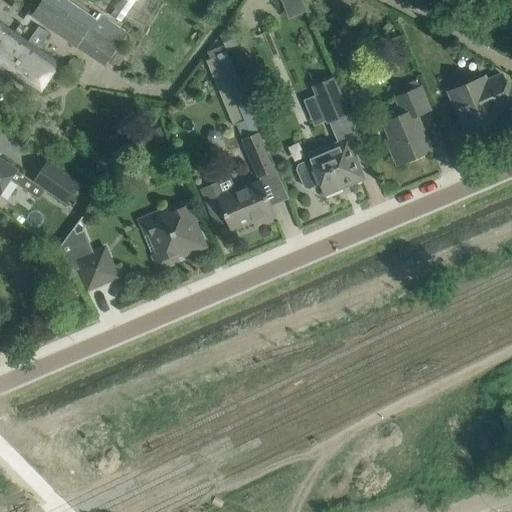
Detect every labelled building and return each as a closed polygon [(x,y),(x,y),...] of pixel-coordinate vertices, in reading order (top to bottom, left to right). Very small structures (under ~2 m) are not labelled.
[(64,0),(43,0),(32,16),(77,47),(91,28),(95,21),(64,0)] [(9,28),(4,24),(0,21),(0,68),(9,75),(31,44),(29,43),(30,42),(29,41),(9,28)] [(60,63),(40,48),(50,33),(39,26),(29,41),(30,42),(29,43),(31,44),(9,75),(38,95),(49,78),(60,63)] [(232,31),(221,36),(226,48),(237,43),(232,31)] [(228,53),(207,60),(234,126),(237,124),(244,140),(243,140),(258,177),(277,170),(261,133),(228,53)] [(77,74),(80,73),(82,68),(82,63),(80,61),(77,60),(73,60),(70,62),(69,64),(67,68),(68,72),(71,74),(75,75),(77,74)] [(449,92),(467,136),(504,121),(500,110),(511,104),(511,97),(502,74),(487,80),(486,77),(449,92)] [(351,114),(335,76),(311,86),(327,124),(351,114)] [(430,110),(420,87),(417,80),(407,83),(411,91),(397,97),(404,114),(386,122),(392,137),(387,140),(398,165),(432,151),(417,116),(430,110)] [(215,129),(210,131),(207,136),(209,141),(215,144),(220,142),(222,137),(220,131),(215,129)] [(46,132),(41,139),(49,145),(54,137),(46,132)] [(325,196),(366,179),(348,138),(323,149),(325,152),(310,158),(311,161),(300,165),(298,169),(305,186),(309,188),(320,183),(325,196)] [(165,154),(149,170),(162,184),(179,168),(165,154)] [(0,156),(0,195),(11,180),(20,186),(27,176),(18,170),(18,169),(0,156)] [(48,161),(34,181),(67,204),(81,184),(48,161)] [(236,192),(234,188),(234,186),(222,191),(218,181),(201,188),(217,225),(228,220),(232,230),(263,217),(264,221),(276,216),(268,197),(261,181),(236,192)] [(199,231),(193,217),(188,219),(182,205),(167,211),(169,216),(150,224),(154,232),(145,236),(153,255),(152,255),(159,270),(185,259),(184,255),(196,249),(194,244),(197,239),(194,233),(199,231)] [(83,215),(59,247),(74,271),(80,268),(81,271),(89,289),(106,282),(99,263),(94,252),(84,228),(82,229),(83,230),(77,233),(75,229),(85,216),(83,215)] [(15,327),(0,316),(0,346),(0,347),(15,327)]
